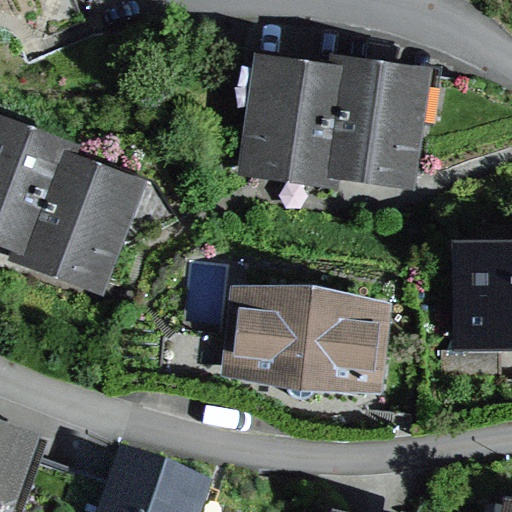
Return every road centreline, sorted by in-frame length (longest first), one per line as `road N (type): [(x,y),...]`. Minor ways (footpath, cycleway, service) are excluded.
road 1 (residential): [(511,438),(383,452),(262,453),(152,428),(0,372)]
road 2 (residential): [(371,0),(431,15),(511,62)]
